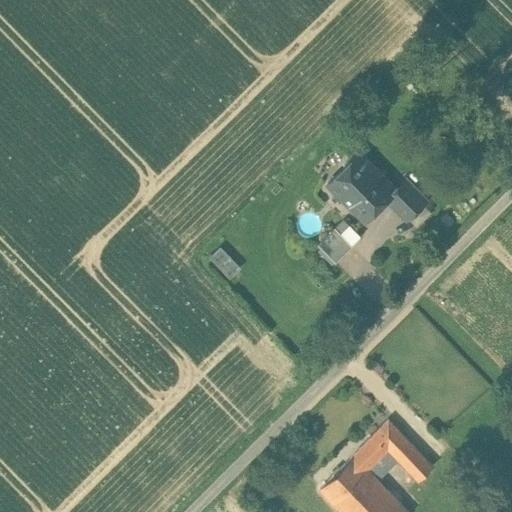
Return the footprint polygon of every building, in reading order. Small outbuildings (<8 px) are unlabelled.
[(395,187),(359,150),(327,181),(364,218),(386,197),(395,187)] [(425,199),(404,178),(395,187),(386,197),(407,217),(425,199)] [(341,232),(335,226),(318,244),(335,260),(360,235),(349,224),(341,232)] [(222,244),(210,255),(230,276),(242,266),(222,244)] [(388,418),(319,487),(343,511),(409,511),(377,478),(367,468),(402,433),(388,418)] [(460,419),(445,432),(452,440),(467,426),(460,419)] [(433,465),(402,433),(367,468),(377,478),(397,457),(418,479),(433,465)]
